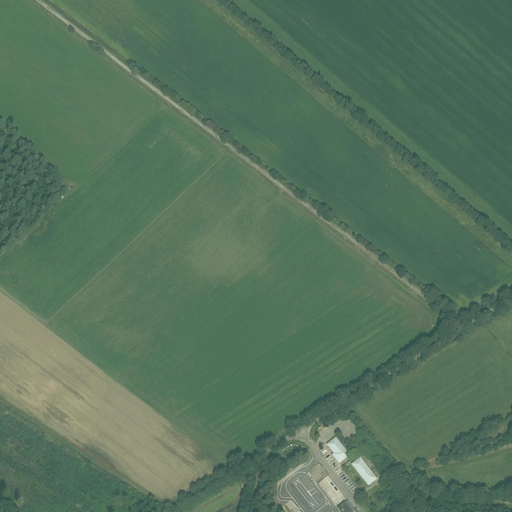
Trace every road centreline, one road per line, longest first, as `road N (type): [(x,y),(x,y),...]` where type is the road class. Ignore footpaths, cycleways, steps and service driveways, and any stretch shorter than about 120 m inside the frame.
road 1 (track): [(465,327),(37,0)]
road 2 (track): [(300,430),(479,318)]
road 3 (unclassified): [(170,511),(300,430)]
